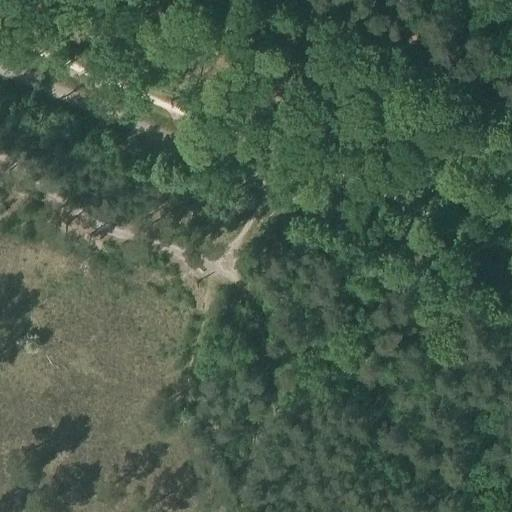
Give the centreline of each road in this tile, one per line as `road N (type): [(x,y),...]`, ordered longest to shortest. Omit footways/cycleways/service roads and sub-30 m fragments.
road 1 (track): [(0,58),(279,175)]
road 2 (track): [(279,175),(511,270)]
road 3 (unknown): [(511,74),(338,0)]
